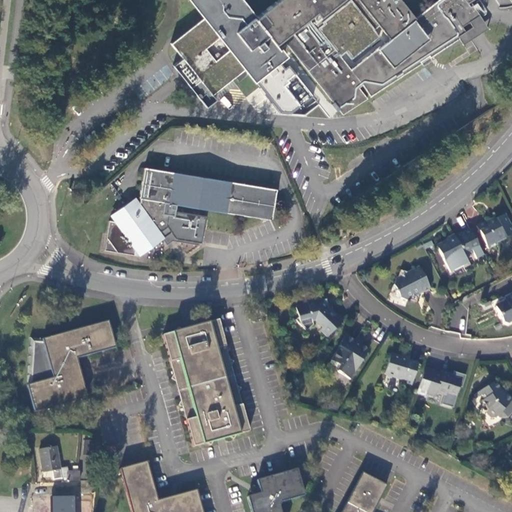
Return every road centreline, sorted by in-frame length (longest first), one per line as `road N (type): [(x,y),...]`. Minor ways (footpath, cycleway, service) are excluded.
road 1 (residential): [(335,263),(443,202),(511,136)]
road 2 (residential): [(125,286),(229,287),(335,263)]
road 3 (residential): [(509,345),(414,333),(364,298),(335,263)]
